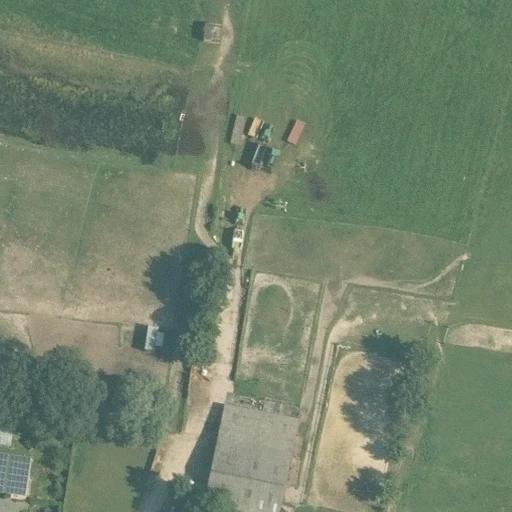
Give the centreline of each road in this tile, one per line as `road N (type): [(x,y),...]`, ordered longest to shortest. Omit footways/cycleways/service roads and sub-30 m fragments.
road 1 (track): [(400,360),(450,321),(511,80)]
road 2 (track): [(152,511),(206,424),(229,282)]
